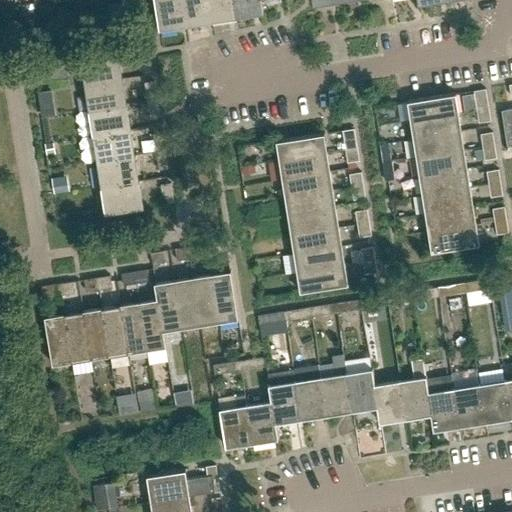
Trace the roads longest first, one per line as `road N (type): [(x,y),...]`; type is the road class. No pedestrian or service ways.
road 1 (residential): [(223,96),(483,50),(507,0)]
road 2 (residential): [(308,505),(511,472)]
